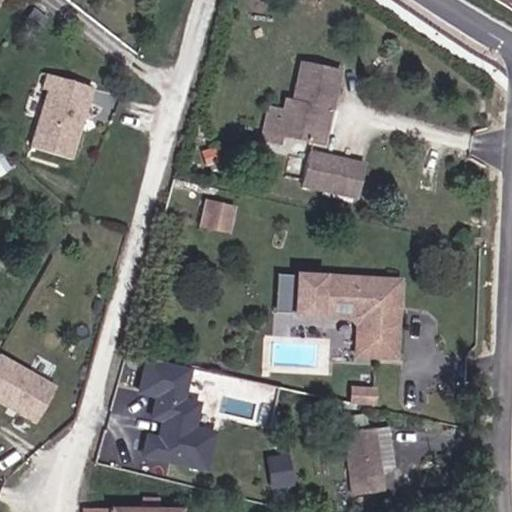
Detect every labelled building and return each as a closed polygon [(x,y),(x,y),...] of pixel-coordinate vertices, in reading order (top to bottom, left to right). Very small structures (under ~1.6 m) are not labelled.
[(288,136),(324,144),(329,145),(337,110),(345,68),(304,58),(300,87),(292,85),(288,108),(275,106),(269,142),(286,146),(288,136)] [(74,163),(96,88),(51,74),(29,149),(74,163)] [(300,185),(358,201),(369,161),(312,145),(300,185)] [(231,231),(237,202),(205,195),(198,224),(231,231)] [(394,306),(396,283),(319,277),(317,316),(347,318),(353,329),(352,350),(370,352),(369,358),(390,359),(393,316),(387,316),(388,306),(394,306)] [(60,384),(1,351),(0,352),(0,403),(38,424),(60,384)] [(150,377),(153,364),(148,363),(145,376),(150,377)] [(207,473),(215,436),(194,432),(199,407),(182,404),(189,372),(153,364),(150,377),(145,376),(140,396),(158,400),(153,422),(165,424),(160,444),(149,441),(145,459),(207,473)] [(394,440),(377,442),(383,482),(401,479),(394,440)] [(377,442),(355,444),(360,485),(383,482),(377,442)] [(291,453),(269,454),(270,484),(292,483),(291,453)] [(148,500),(90,502),(89,511),(188,511),(188,501),(164,500),(163,491),(149,491),(148,500)]
